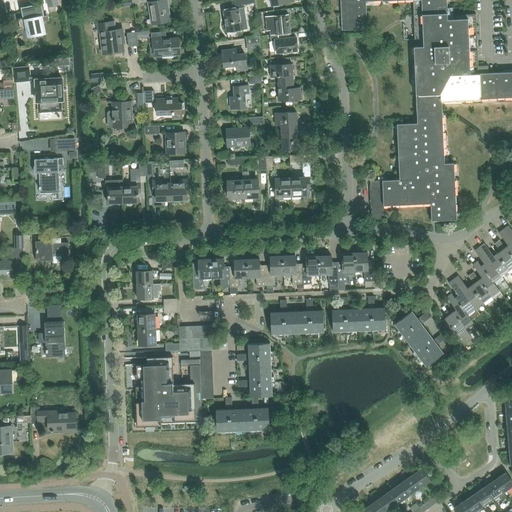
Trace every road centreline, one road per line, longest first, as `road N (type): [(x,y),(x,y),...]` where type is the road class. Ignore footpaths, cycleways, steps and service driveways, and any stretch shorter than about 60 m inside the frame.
road 1 (residential): [(98,502),(112,471),(104,243),(180,240)]
road 2 (residential): [(346,233),(343,97),(316,0)]
road 3 (residential): [(180,240),(185,316),(230,319),(222,383)]
road 4 (residential): [(423,444),(456,487),(495,460),(489,389)]
road 5 (residential): [(206,238),(199,77)]
road 6 (residential): [(206,238),(346,233)]
